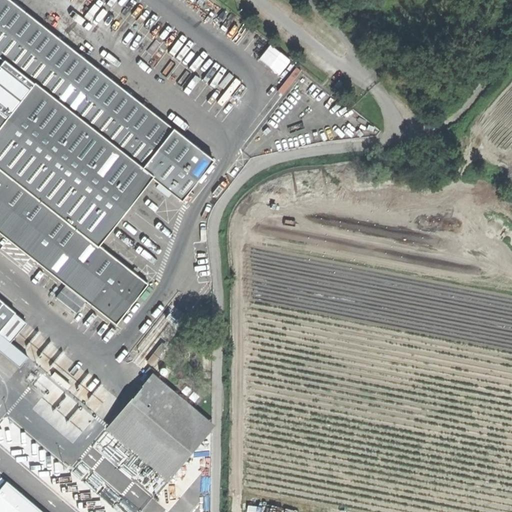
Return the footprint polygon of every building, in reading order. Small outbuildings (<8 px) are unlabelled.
[(0,0),(0,57),(5,61),(0,67),(0,231),(116,323),(149,283),(99,244),(151,178),(180,201),(213,160),(10,0),(0,0)] [(15,311),(0,298),(0,330),(14,312),(15,311)] [(26,322),(14,312),(0,330),(0,349),(20,366),(28,356),(10,342),(26,322)] [(146,359),(151,363),(165,347),(160,343),(146,359)] [(52,375),(67,388),(71,384),(56,371),(52,375)] [(213,423),(153,373),(107,427),(166,477),(213,423)] [(511,511),(511,510),(509,511),(494,511),(492,493),(458,497),(459,502),(379,511),(511,511)]
